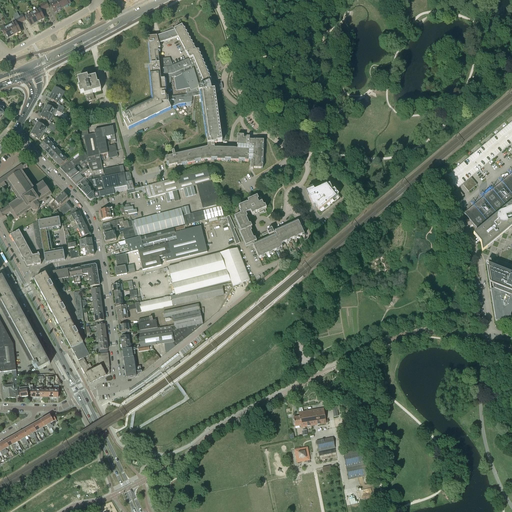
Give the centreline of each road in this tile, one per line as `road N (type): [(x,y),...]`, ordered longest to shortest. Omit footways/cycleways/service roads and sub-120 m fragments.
road 1 (residential): [(142,481),(222,425),(330,368)]
road 2 (residential): [(215,0),(244,103),(271,138),(307,165)]
road 3 (residential): [(245,248),(259,270),(308,241),(286,203),(307,165)]
road 4 (residential): [(118,388),(247,293)]
road 5 (residential): [(101,257),(86,209),(13,131)]
road 6 (tertiary): [(84,396),(21,276)]
road 7 (tertiary): [(15,279),(79,398)]
road 8 (residential): [(118,388),(101,257)]
